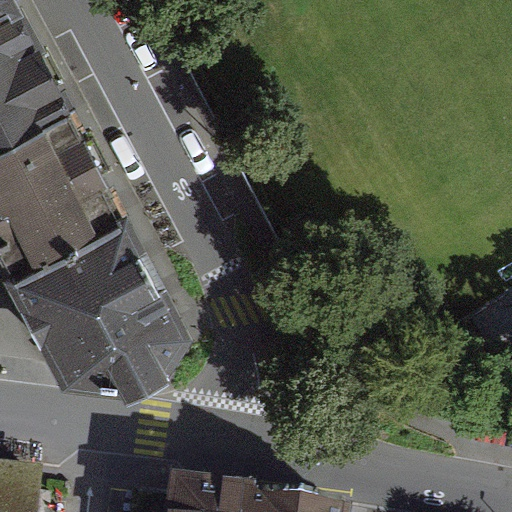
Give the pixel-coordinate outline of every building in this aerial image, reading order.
[(0,135),(60,103),(6,0),(0,3),(0,135)] [(0,271),(117,210),(60,103),(0,135),(0,271)] [(81,367),(174,318),(117,210),(0,271),(0,276),(47,365),(81,367)] [(0,466),(0,511),(39,511),(44,471),(0,466)] [(324,511),(272,505),(157,491),(154,511),(324,511)]
